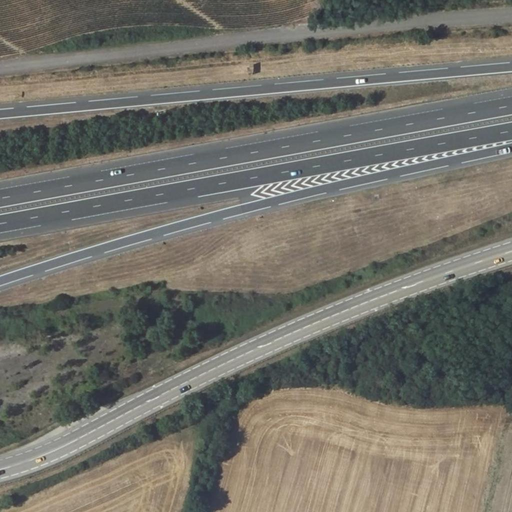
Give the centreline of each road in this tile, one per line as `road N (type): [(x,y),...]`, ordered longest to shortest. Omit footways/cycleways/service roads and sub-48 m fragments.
road 1 (secondary): [(511,251),(286,334),(57,449),(0,468)]
road 2 (motorway): [(0,281),(239,209),(511,143)]
road 3 (motorway): [(511,105),(0,198)]
road 4 (motorway): [(0,223),(511,131)]
road 5 (unclassified): [(0,66),(511,14)]
road 6 (motorway): [(511,66),(0,113)]
